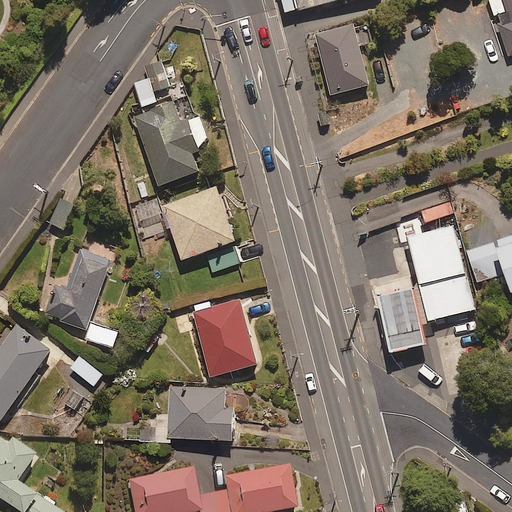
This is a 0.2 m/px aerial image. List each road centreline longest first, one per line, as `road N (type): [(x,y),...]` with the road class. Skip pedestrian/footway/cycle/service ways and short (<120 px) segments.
road 1 (secondary): [(347,401),(243,0)]
road 2 (residential): [(145,0),(0,203)]
road 3 (residential): [(347,401),(406,411),(511,481)]
